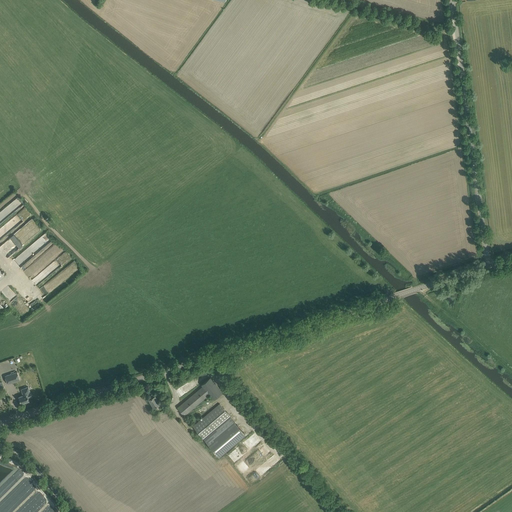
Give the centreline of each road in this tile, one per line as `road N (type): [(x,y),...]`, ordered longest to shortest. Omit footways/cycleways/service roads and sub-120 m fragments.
road 1 (tertiary): [(0,423),(490,265)]
road 2 (unclassified): [(490,265),(451,0)]
road 3 (track): [(456,34),(337,0)]
